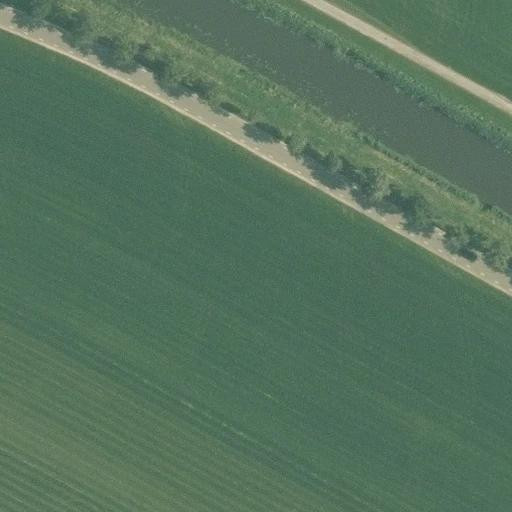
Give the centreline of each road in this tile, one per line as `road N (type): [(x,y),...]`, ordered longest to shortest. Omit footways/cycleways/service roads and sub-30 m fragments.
road 1 (tertiary): [(511,281),(217,115),(0,21)]
road 2 (track): [(511,116),(302,0)]
